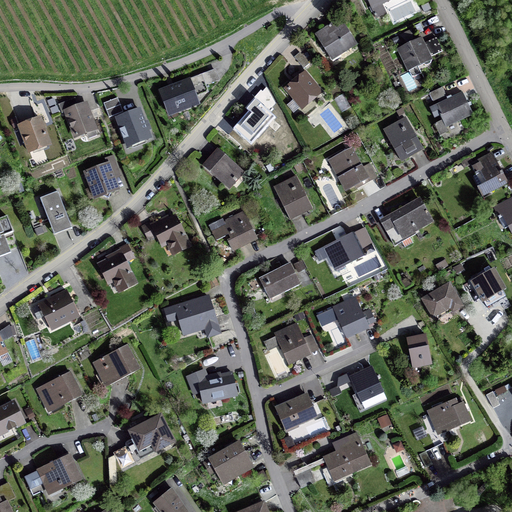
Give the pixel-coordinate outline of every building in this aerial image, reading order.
[(367,0),(372,8),(389,0),(367,0)] [(340,19),(316,35),(330,57),(339,51),(341,54),(356,44),(340,19)] [(399,49),(412,78),(422,73),(420,70),(433,64),(429,57),(443,51),(436,38),(423,44),(421,39),(399,49)] [(294,57),(304,68),(309,64),(300,52),(294,57)] [(219,79),(215,70),(161,92),(170,114),(198,103),(195,96),(208,92),(205,85),(219,79)] [(301,77),(287,89),(301,106),(319,91),(304,72),(300,75),(301,77)] [(445,95),(442,88),(430,94),(433,101),(445,95)] [(463,93),(430,109),(434,117),(440,115),(442,120),(434,124),(440,135),(448,132),(445,127),(473,114),(463,93)] [(123,112),(117,98),(104,103),(109,117),(123,112)] [(274,117),(257,102),(229,135),(240,145),(246,139),(241,134),(246,128),(257,137),(274,117)] [(66,111),(76,136),(95,129),(85,104),(66,111)] [(139,109),(117,118),(128,146),(150,138),(147,130),(149,129),(146,123),(145,123),(139,109)] [(40,118),(19,126),(29,152),(50,144),(40,118)] [(406,119),(384,131),(401,161),(423,149),(406,119)] [(369,165),(362,168),(351,148),(330,160),(346,190),(365,180),(366,182),(376,177),(369,165)] [(241,169),(219,149),(203,166),(229,189),(237,179),(234,177),(241,169)] [(508,182),(492,153),(473,163),(470,157),(461,162),(464,168),(471,165),(476,175),(480,173),(490,191),(508,182)] [(95,197),(102,195),(108,198),(111,191),(118,189),(108,164),(86,173),(95,197)] [(274,188),(290,219),(312,208),(297,177),(274,188)] [(40,198),(54,235),(72,228),(58,192),(40,198)] [(511,198),(494,208),(499,218),(503,216),(511,232),(511,198)] [(414,204),(381,222),(395,246),(419,232),(417,229),(432,220),(421,201),(414,205),(414,204)] [(228,241),(232,250),(257,238),(244,212),(224,223),(222,219),(209,226),(216,240),(228,234),(231,239),(228,241)] [(0,218),(0,256),(11,253),(4,235),(13,232),(7,216),(0,218)] [(152,222),(142,227),(149,240),(157,235),(163,245),(171,241),(177,252),(189,246),(175,216),(154,227),(152,222)] [(364,228),(316,252),(320,260),(329,256),(337,271),(346,267),(345,265),(365,255),(362,249),(372,244),(364,228)] [(127,245),(118,250),(120,254),(100,265),(109,282),(114,280),(120,291),(136,283),(125,262),(134,257),(127,245)] [(290,264),(260,279),(268,296),(282,289),(283,292),(300,284),(290,264)] [(504,288),(494,270),(473,282),(482,299),(480,301),(483,306),(494,300),(491,296),(504,288)] [(214,277),(208,280),(211,287),(217,284),(214,277)] [(449,284),(423,299),(433,317),(451,306),(453,311),(462,306),(449,284)] [(79,316),(67,291),(39,304),(51,329),(79,316)] [(209,297),(165,310),(168,321),(179,317),(184,334),(205,327),(208,337),(220,333),(209,297)] [(355,298),(333,308),(347,337),(369,327),(367,324),(375,321),(370,310),(362,313),(355,298)] [(297,324),(275,334),(288,364),(310,354),(297,324)] [(425,335),(407,339),(413,367),(431,364),(425,335)] [(103,371),(107,380),(123,372),(125,377),(139,369),(128,348),(111,357),(110,354),(94,363),(99,373),(103,371)] [(362,403),(383,393),(371,367),(351,376),(349,373),(339,378),(338,386),(352,380),(362,403)] [(207,379),(204,370),(188,376),(191,384),(198,381),(203,402),(237,395),(232,373),(207,379)] [(82,395),(70,372),(37,389),(42,397),(45,396),(51,406),(64,400),(66,403),(82,395)] [(500,405),(493,391),(486,395),(493,408),(500,405)] [(306,396),(278,408),(287,429),(315,416),(306,396)] [(436,429),(449,424),(451,429),(471,420),(463,403),(458,405),(456,399),(428,411),(436,429)] [(0,431),(1,434),(23,422),(13,402),(0,409),(0,431)] [(145,446),(149,454),(174,441),(160,415),(130,431),(139,449),(145,446)] [(333,444),(338,456),(326,461),(334,480),(370,464),(357,434),(333,444)] [(240,444),(205,464),(210,473),(216,470),(221,480),(235,472),(237,475),(252,466),(240,444)] [(128,448),(114,455),(121,469),(135,462),(128,448)] [(426,451),(419,454),(426,468),(432,464),(426,451)] [(70,455),(38,470),(40,474),(26,480),(33,495),(47,489),(49,493),(81,478),(70,455)] [(309,468),(295,475),(301,488),(315,482),(309,468)] [(263,471),(257,474),(262,483),(267,479),(263,471)] [(8,483),(0,486),(0,511),(12,511),(7,501),(15,497),(8,483)] [(154,502),(161,511),(167,511),(180,502),(171,488),(154,502)] [(187,511),(180,502),(167,511),(187,511)] [(267,511),(264,502),(240,511),(267,511)]
